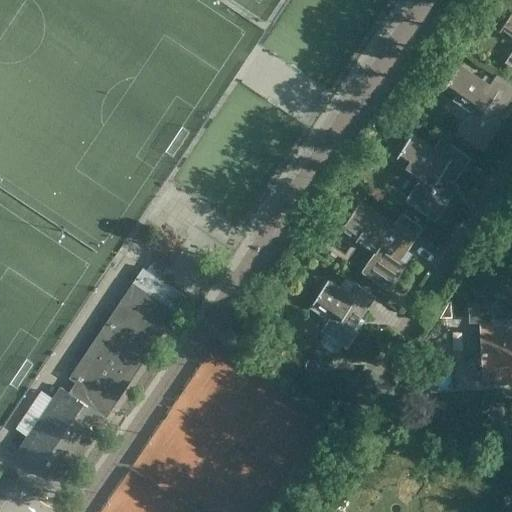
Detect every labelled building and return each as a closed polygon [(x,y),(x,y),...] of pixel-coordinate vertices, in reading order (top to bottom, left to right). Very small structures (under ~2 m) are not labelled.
[(511,0),(497,0),(491,9),(507,20),(502,27),(511,34),(511,52),(506,62),(511,65),(511,0)] [(455,94),(452,99),(471,112),(457,133),(483,151),(501,124),(496,121),(511,97),(511,84),(497,74),(490,84),(461,64),(445,86),(455,94)] [(434,147),(413,133),(397,156),(408,163),(404,169),(421,181),(407,201),(435,220),(458,187),(453,183),(471,158),(441,137),(434,147)] [(374,214),(359,203),(341,228),(375,252),(362,271),(388,289),(406,263),(401,259),(423,227),(402,213),(395,223),(377,210),(374,214)] [(147,356),(179,310),(189,295),(145,266),(135,281),(104,326),(69,378),(76,382),(71,389),(69,392),(61,387),(28,436),(17,452),(63,484),(74,467),(108,418),(106,417),(148,356),(147,356)] [(355,282),(348,292),(329,279),(309,308),(328,321),(322,330),(326,333),(321,340),(323,346),(332,352),(337,352),(342,344),(348,348),(359,332),(354,328),(376,296),(355,282)] [(507,378),(511,378),(511,318),(502,319),(503,326),(494,327),(493,306),(468,308),(469,323),(479,322),(483,380),(495,379),(495,383),(507,383),(507,378)] [(376,411),(389,388),(378,381),(364,403),(376,411)]
